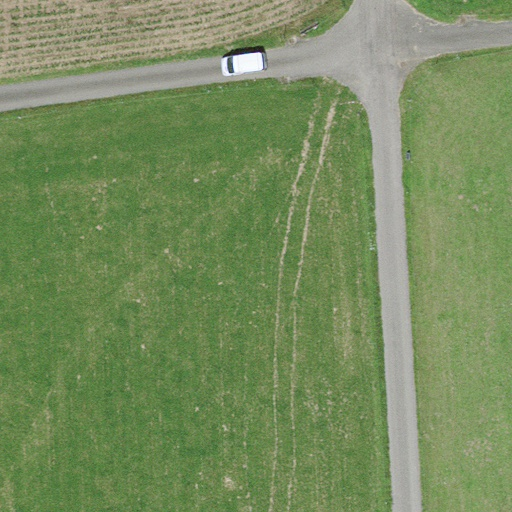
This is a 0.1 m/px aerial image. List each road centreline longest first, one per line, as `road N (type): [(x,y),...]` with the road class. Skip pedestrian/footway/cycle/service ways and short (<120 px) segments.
road 1 (track): [(0,94),(511,34)]
road 2 (track): [(404,511),(372,0)]
